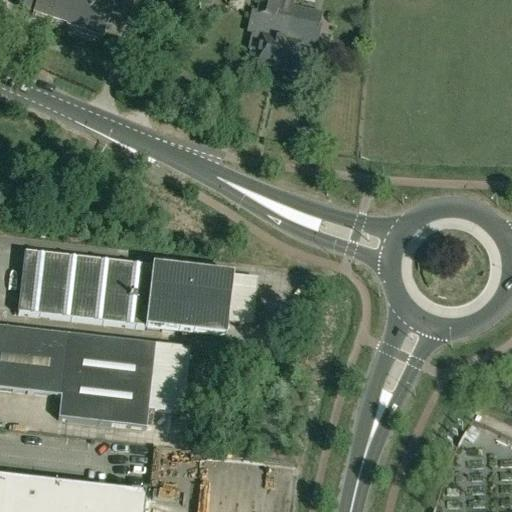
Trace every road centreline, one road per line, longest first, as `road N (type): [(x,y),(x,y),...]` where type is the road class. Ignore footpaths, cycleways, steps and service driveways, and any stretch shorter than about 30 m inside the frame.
road 1 (tertiary): [(392,251),(285,218),(0,82)]
road 2 (tertiary): [(349,511),(366,449),(426,328)]
road 3 (tertiary): [(511,260),(499,233),(462,210),(419,217),(392,251)]
road 4 (track): [(175,0),(133,141)]
